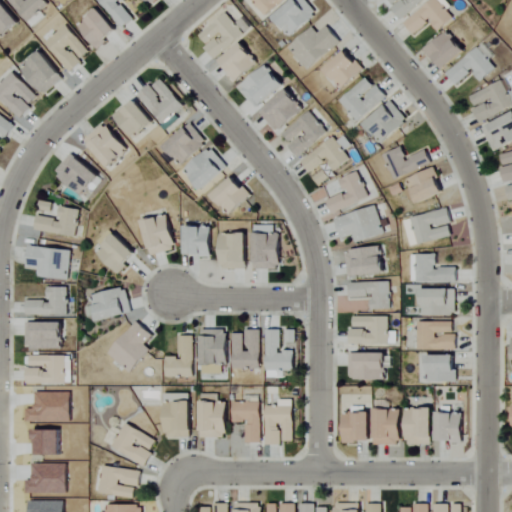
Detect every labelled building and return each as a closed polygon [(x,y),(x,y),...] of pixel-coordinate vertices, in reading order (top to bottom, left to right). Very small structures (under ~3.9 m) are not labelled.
[(0,37),(21,25),(6,0),(1,3),(0,1),(0,37)] [(42,11),(50,6),(46,0),(11,0),(31,28),(46,17),(42,11)] [(124,0),(99,0),(125,28),(136,19),(121,3),(124,0)] [(253,0),(267,17),(287,0),(253,0)] [(319,17),(307,0),(299,0),(276,16),(291,37),(319,17)] [(402,18),(426,0),(392,0),(398,6),(394,9),(402,18)] [(440,31),(456,20),(440,0),(436,0),(407,22),(416,34),(433,22),(440,31)] [(99,48),(120,31),(102,9),(81,26),(99,48)] [(219,58),(248,35),(230,13),(201,37),(219,58)] [(92,53),(69,25),(47,42),(72,73),(85,63),(82,60),(92,53)] [(311,71),(344,42),(330,26),(321,34),(315,28),(291,49),(311,71)] [(468,51),(450,31),(429,51),(447,71),(468,51)] [(225,61),(234,72),(231,75),(238,84),(263,64),(246,43),(225,61)] [(458,84),(475,71),(483,81),(499,68),(482,47),(449,73),(458,84)] [(44,95),(66,80),(47,51),(25,66),(44,95)] [(367,69),(349,51),(328,71),(345,89),(367,69)] [(257,108),(287,88),(273,67),(243,87),(257,108)] [(0,96),(23,119),(35,108),(32,106),(41,97),(15,72),(0,86),(0,96)] [(380,85),(377,87),(369,78),(341,101),(359,122),(390,97),(380,85)] [(154,89),(152,86),(141,94),(163,124),(186,107),(165,80),(154,89)] [(472,96),(478,107),(476,109),(482,122),(511,108),(511,91),(511,92),(506,81),(472,96)] [(308,113),(294,91),(263,110),(276,132),(308,113)] [(117,118),(136,139),(156,121),(137,100),(117,118)] [(367,125),(384,144),(411,121),(394,102),(367,125)] [(286,135),(295,144),(292,147),(302,158),(330,132),(312,112),(286,135)] [(511,116),(485,127),(495,151),(511,143),(511,116)] [(87,141),(112,167),(130,149),(106,123),(87,141)] [(166,145),(181,166),(210,146),(194,125),(166,145)] [(331,161),(336,171),(352,163),(340,139),(304,158),(311,172),(331,161)] [(409,158),(405,147),(385,155),(395,180),(434,164),(429,151),(409,158)] [(187,167),(200,189),(230,171),(217,149),(187,167)] [(511,152),(501,155),(508,182),(511,181),(511,152)] [(101,173),(71,155),(58,177),(88,195),(101,173)] [(447,191),(437,168),(408,181),(411,187),(406,190),(414,206),(447,191)] [(332,179),(327,171),(317,177),(322,185),(332,179)] [(344,179),(349,194),(330,200),(335,213),(372,200),(362,173),(344,179)] [(233,215),(254,197),(236,177),(215,195),(233,215)] [(54,212),(54,203),(42,203),(42,212),(54,212)] [(38,232),(79,237),(82,210),(63,207),(61,220),(40,217),(38,232)] [(356,236),(358,242),(387,235),(380,208),(339,218),(344,239),(356,236)] [(455,223),(451,209),(405,220),(412,247),(455,236),(452,226),(435,230),(435,228),(455,223)] [(171,215),(146,222),(155,256),(180,249),(171,215)] [(189,254),(203,255),(203,258),(216,258),(216,227),(190,227),(189,254)] [(140,254),(119,234),(117,237),(111,231),(100,242),(105,248),(100,253),(122,274),(140,254)] [(251,234),(224,234),(224,270),(252,269),(251,234)] [(283,269),(282,234),(258,234),(258,270),(283,269)] [(30,268),(41,269),(40,277),(71,280),(74,251),(32,247),(30,268)] [(348,251),(351,277),(387,274),(384,248),(348,251)] [(439,254),(412,255),(412,283),(460,282),(460,268),(439,268),(439,254)] [(352,284),(353,298),(374,297),(374,310),(393,310),(393,282),(352,284)] [(30,301),(30,315),(70,316),(70,288),(51,287),(50,301),(30,301)] [(94,295),(99,321),(133,315),(128,289),(94,295)] [(458,316),(459,291),(419,290),(419,315),(458,316)] [(419,350),(459,351),(459,336),(439,336),(439,333),(456,334),(456,322),(420,322),(419,350)] [(66,323),(29,323),(29,349),(65,349),(66,323)] [(147,345),(155,337),(142,323),(111,352),(132,374),(155,352),(147,345)] [(267,377),(283,378),(284,371),(296,372),(297,351),(283,351),(284,330),(269,330),(267,377)] [(205,374),(224,374),(225,364),(231,364),(232,331),(205,331),(205,374)] [(236,332),(235,369),(262,369),(263,332),(236,332)] [(196,337),(182,337),(182,358),(168,358),(168,377),(197,377),(196,337)] [(352,379),(385,380),(386,370),(390,370),(390,354),(353,353),(352,379)] [(459,356),(429,355),(428,382),(459,382),(459,356)] [(68,357),(33,356),(33,369),(30,369),(30,384),(68,385),(68,357)] [(194,394),(168,394),(168,439),(195,439),(194,394)] [(283,446),(284,425),(286,425),(286,442),(297,442),(297,400),(281,400),(281,407),(269,407),(269,446),(283,446)] [(204,438),(230,439),(231,403),(205,403),(204,438)] [(249,444),(264,443),(264,403),(236,403),(236,424),(248,423),(249,444)] [(436,409),(409,410),(410,445),(437,445),(436,409)] [(404,445),(405,410),(379,410),(378,445),(404,445)] [(375,413),(347,414),(347,442),(375,442),(375,413)] [(467,414),(442,413),(440,441),(466,442),(467,414)] [(100,493),(135,500),(138,487),(142,488),(145,473),(105,465),(100,493)] [(265,511),(265,504),(240,503),(239,511),(265,511)]
